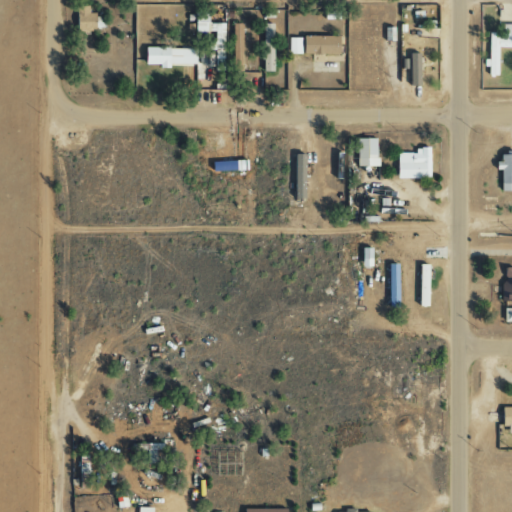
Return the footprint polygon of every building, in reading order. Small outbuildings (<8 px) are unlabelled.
[(86,6),(74,6),(74,31),(93,31),(92,13),(86,13),(86,6)] [(205,10),(191,10),(191,32),(206,32),(205,10)] [(212,70),(221,70),(222,24),(210,23),(209,32),(210,32),(210,51),(213,51),(212,70)] [(231,72),(241,71),(241,24),(230,24),(231,72)] [(271,24),(260,24),(261,72),(272,72),(271,24)] [(486,33),(486,60),(484,60),(484,75),(495,75),(496,47),(511,47),(511,24),(499,24),(499,33),(486,33)] [(288,36),(287,54),(336,54),(336,37),(288,36)] [(195,49),(142,47),(141,65),(167,66),(167,64),(194,65),(195,49)] [(407,53),(408,85),(418,85),(417,53),(407,53)] [(355,167),(375,166),(374,139),(354,139),(355,167)] [(427,179),(428,147),(413,147),(413,153),(395,153),(394,178),(427,179)] [(511,191),(511,153),(498,154),(498,162),(493,162),(493,170),(498,170),(498,191),(511,191)] [(302,199),(303,155),(292,154),(291,198),(302,199)] [(359,267),(368,267),(368,248),(358,248),(359,267)] [(395,264),(385,264),(386,308),(396,308),(395,264)] [(416,307),(425,307),(425,265),(417,265),(416,307)] [(500,301),(511,301),(511,265),(500,265),(500,301)] [(501,322),(511,322),(511,308),(501,309),(501,322)] [(511,407),(499,408),(499,427),(505,427),(505,434),(511,433),(511,407)] [(161,443),(132,444),(132,450),(145,450),(146,464),(153,464),(153,450),(161,449),(161,443)]
